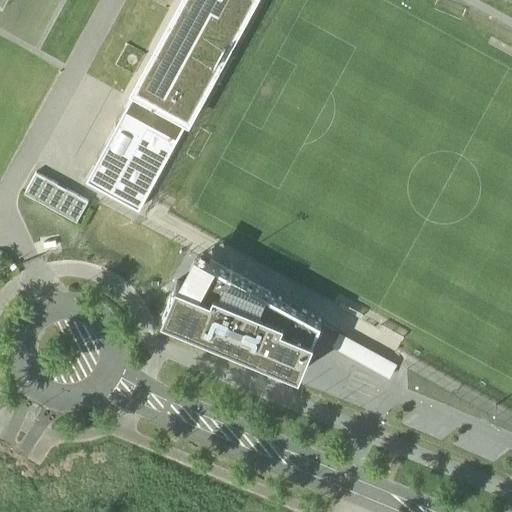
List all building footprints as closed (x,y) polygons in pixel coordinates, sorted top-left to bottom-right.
[(261,0),(183,0),(127,109),(88,180),(147,211),(261,0)] [(47,177),(37,172),(26,191),(36,197),(47,177)] [(57,183),(47,177),(36,197),(46,202),(57,183)] [(67,188),(57,183),(46,202),(56,208),(67,188)] [(77,194),(67,188),(56,208),(66,214),(77,194)] [(87,200),(77,194),(66,214),(76,219),(87,200)] [(177,279),(161,316),(299,373),(325,316),(212,259),(198,287),(177,279)] [(394,372),(400,359),(342,333),(336,347),(394,372)]
